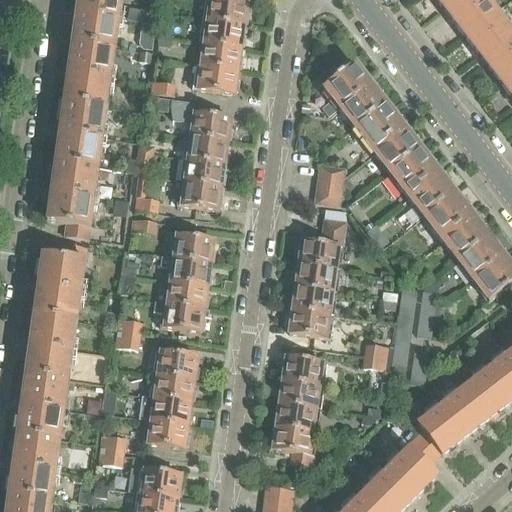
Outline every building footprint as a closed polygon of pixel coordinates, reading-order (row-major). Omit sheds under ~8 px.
[(115,53),(122,0),(77,0),(71,47),(115,53)] [(498,15),(485,0),(432,0),(465,41),(498,15)] [(245,18),(247,7),(206,1),(203,25),(244,30),(244,27),(246,28),(247,18),(245,18)] [(511,78),(511,33),(498,15),(465,41),(500,87),(511,78)] [(203,25),(200,47),(241,53),(241,50),(243,50),(244,41),(242,40),(244,30),(203,25)] [(141,27),(139,39),(153,41),(155,29),(141,27)] [(171,43),(172,36),(160,34),(159,41),(171,43)] [(170,51),(171,43),(159,41),(157,50),(170,51)] [(106,113),(115,53),(71,47),(63,107),(106,113)] [(200,47),(196,70),(237,76),(238,73),(240,73),(241,63),(239,62),(241,53),(200,47)] [(138,56),(136,67),(150,69),(152,58),(138,56)] [(159,74),(160,65),(153,64),(152,73),(159,74)] [(331,105),(321,113),(328,121),(338,113),(339,116),(353,134),(386,108),(372,90),(373,89),(368,82),(367,83),(354,67),(350,71),(348,68),(339,74),(342,77),(322,93),(331,105)] [(196,70),(193,94),(196,94),(234,100),(235,95),(236,96),(238,86),(236,86),(237,76),(196,70)] [(511,102),(511,78),(500,87),(511,102)] [(173,101),(175,90),(155,88),(154,98),(173,101)] [(171,105),(170,110),(172,124),(189,127),(187,140),(228,145),(228,144),(231,145),(232,134),(229,134),(231,123),(192,117),(194,108),(190,108),(171,105)] [(98,172),(106,113),(63,107),(55,166),(98,172)] [(302,108),(301,116),(309,117),(310,109),(302,108)] [(420,152),(406,134),(405,133),(407,132),(402,125),(400,126),(386,108),(353,134),(388,178),(420,152)] [(187,140),(184,162),(225,168),(225,167),(227,167),(229,158),(226,157),(228,145),(187,140)] [(298,144),(297,153),(304,153),(305,145),(298,144)] [(139,150),(138,156),(152,158),(153,151),(139,150)] [(454,196),(440,178),(439,177),(441,176),(435,169),(434,170),(420,152),(388,178),(421,222),(454,196)] [(135,176),(135,178),(138,179),(149,180),(152,158),(138,156),(135,176)] [(184,162),(181,185),(221,190),(222,188),(224,188),(226,179),(223,178),(225,168),(184,162)] [(126,175),(134,176),(136,164),(127,163),(126,175)] [(88,243),(98,174),(98,172),(55,166),(47,225),(66,228),(64,239),(88,243)] [(343,186),(345,173),(320,169),(318,182),(343,186)] [(122,176),(121,184),(131,185),(132,177),(122,176)] [(341,199),(343,186),(318,182),(316,195),(341,199)] [(181,185),(177,208),(187,210),(218,214),(219,210),(221,210),(223,201),(220,200),(221,190),(181,185)] [(136,191),(134,212),(157,215),(158,205),(146,204),(147,192),(136,191)] [(339,212),(341,199),(316,195),(314,208),(339,212)] [(489,242),(475,223),(474,222),(476,221),(470,214),(469,215),(454,196),(421,222),(457,267),(489,242)] [(133,223),(132,234),(154,237),(155,226),(133,223)] [(299,249),(297,257),(299,258),(298,268),(339,274),(342,251),(344,251),(347,227),(324,223),(323,225),(321,241),(320,247),(301,245),(300,249),(299,249)] [(383,236),(374,243),(380,252),(389,245),(383,236)] [(173,238),(170,261),(211,267),(211,264),(214,265),(215,255),(213,255),(214,244),(181,239),(173,238)] [(511,271),(509,267),(508,267),(510,265),(505,259),(503,260),(489,242),(457,267),(488,307),(508,291),(510,294),(511,292),(511,271)] [(76,329),(86,253),(63,250),(61,261),(41,258),(32,323),(76,329)] [(161,263),(160,271),(168,272),(167,284),(208,289),(208,287),(211,287),(212,278),(209,277),(210,269),(211,269),(211,267),(170,261),(170,264),(161,263)] [(295,271),(294,280),(296,280),(295,291),(336,297),(339,274),(298,268),(297,271),(295,271)] [(122,271),(122,277),(135,279),(135,273),(122,271)] [(122,277),(119,298),(126,300),(128,290),(133,290),(135,279),(122,277)] [(167,284),(164,306),(205,312),(205,310),(207,310),(208,301),(206,301),(207,291),(208,289),(167,284)] [(404,290),(390,384),(404,386),(418,292),(404,290)] [(332,319),(336,297),(295,291),(294,295),(292,294),(291,303),(293,304),(292,313),(332,319)] [(435,311),(437,295),(423,293),(416,341),(430,343),(432,329),(441,330),(441,327),(437,326),(440,312),(435,311)] [(396,306),(397,299),(383,297),(382,304),(396,306)] [(394,315),(396,306),(382,304),(381,313),(394,315)] [(154,305),(153,315),(162,317),(160,330),(161,330),(201,335),(202,331),(204,332),(206,322),(203,322),(204,313),(205,312),(164,306),(154,305)] [(289,317),(287,326),(290,326),(288,337),(329,343),(329,342),(332,319),(292,313),(291,317),(289,317)] [(106,316),(104,329),(113,330),(115,317),(106,316)] [(68,385),(76,329),(32,323),(25,379),(68,385)] [(141,327),(128,326),(119,324),(117,336),(139,339),(141,327)] [(137,354),(139,339),(117,336),(115,350),(137,354)] [(389,353),(373,350),(366,349),(365,360),(387,363),(389,353)] [(415,353),(410,387),(423,389),(428,355),(415,353)] [(157,358),(154,377),(195,383),(195,380),(197,381),(198,371),(196,371),(198,359),(157,354),(157,358)] [(490,422),(511,404),(511,355),(466,392),(490,422)] [(385,376),(387,363),(365,360),(363,373),(385,376)] [(322,390),(325,367),(285,361),(283,372),(281,372),(280,381),(282,381),(282,384),(322,390)] [(154,377),(151,400),(191,406),(192,404),(194,404),(195,394),(193,393),(194,384),(195,383),(154,377)] [(60,446),(68,385),(25,379),(16,440),(60,446)] [(278,395),(277,404),(279,405),(279,407),(319,413),(322,390),(282,384),(281,386),(280,395),(278,395)] [(116,395),(117,388),(105,387),(104,393),(116,395)] [(443,459),(486,425),(490,422),(466,392),(417,430),(421,435),(440,459),(442,457),(443,459)] [(114,407),(116,395),(104,393),(103,406),(114,407)] [(143,399),(140,422),(147,423),(188,429),(189,426),(191,426),(192,416),(190,416),(191,408),(191,407),(191,406),(151,400),(143,399)] [(86,405),(85,416),(99,418),(101,407),(86,405)] [(275,417),(274,427),(276,427),(275,430),(315,436),(319,414),(319,413),(279,407),(278,408),(278,409),(277,417),(275,417)] [(378,422),(380,414),(368,413),(367,420),(378,422)] [(367,420),(362,420),(361,427),(371,429),(378,422),(367,420)] [(147,423),(144,447),(185,453),(185,449),(188,449),(189,440),(187,440),(188,431),(188,429),(147,423)] [(310,472),(315,436),(275,430),(274,440),(271,440),(270,449),(272,449),(272,454),(291,456),(289,469),(310,472)] [(113,440),(113,435),(102,433),(100,453),(124,456),(126,442),(113,440)] [(426,472),(440,459),(421,435),(405,451),(407,454),(426,472)] [(52,506),(56,476),(60,446),(16,440),(8,499),(52,506)] [(122,470),(124,456),(100,453),(98,467),(122,470)] [(379,511),(403,511),(416,499),(434,481),(426,472),(407,454),(364,497),(379,511)] [(130,472),(127,495),(137,496),(178,502),(178,500),(180,500),(182,490),(180,490),(181,478),(141,473),(130,472)] [(288,480),(287,490),(298,492),(299,482),(288,480)] [(293,509),(295,495),(267,491),(265,505),(293,509)] [(105,503),(106,493),(94,492),(92,501),(105,503)] [(137,497),(135,511),(178,511),(179,511),(177,511),(178,503),(178,502),(137,496),(137,497)] [(379,511),(364,497),(348,511),(379,511)] [(50,511),(52,506),(8,499),(6,511),(50,511)]
